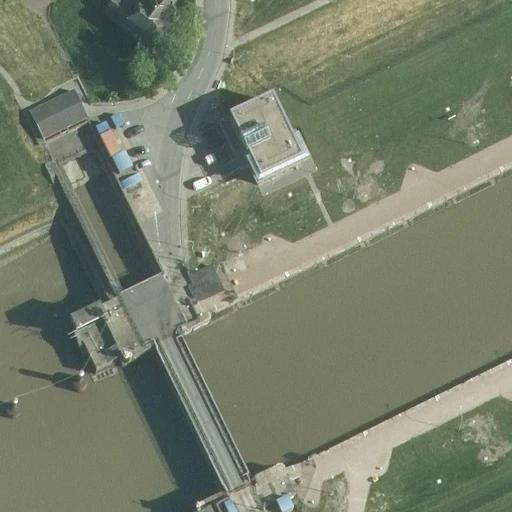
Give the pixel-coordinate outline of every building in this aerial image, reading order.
[(115,1),(104,15),(123,31),(122,31),(151,56),(156,50),(158,52),(164,51),(167,47),(167,42),(164,39),(169,34),(168,33),(179,19),(155,0),(147,0),(134,17),(115,1)] [(83,125),(69,95),(31,114),(46,144),(83,125)] [(246,182),(251,194),(259,190),(296,174),(279,138),(267,110),(228,128),(222,131),(237,164),(244,178),(246,182)] [(132,175),(125,160),(112,167),(119,182),(132,175)] [(225,295),(211,267),(197,274),(193,276),(182,281),(196,310),(225,295)] [(102,311),(79,323),(83,332),(107,321),(102,311)] [(291,511),(286,502),(275,508),(276,511),(291,511)]
